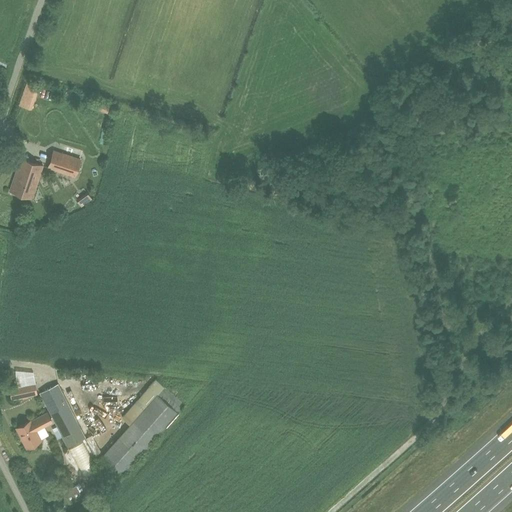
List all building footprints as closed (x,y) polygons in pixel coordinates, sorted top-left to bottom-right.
[(74,177),(80,159),(53,150),(47,168),(74,177)] [(43,166),(29,161),(20,158),(9,191),(32,198),(43,166)] [(85,207),(96,200),(92,192),(80,200),(85,207)] [(36,380),(37,371),(26,371),(26,380),(36,380)] [(98,462),(118,479),(185,404),(173,393),(176,390),(173,387),(170,391),(156,378),(122,417),(130,424),(98,462)] [(10,388),(12,399),(36,394),(34,383),(10,388)] [(58,384),(40,393),(67,447),(85,438),(58,384)] [(30,420),(16,428),(27,447),(41,440),(36,430),(52,422),(47,413),(31,421),(30,420)] [(104,441),(100,434),(91,439),(94,446),(104,441)] [(89,495),(83,483),(64,493),(70,505),(89,495)]
